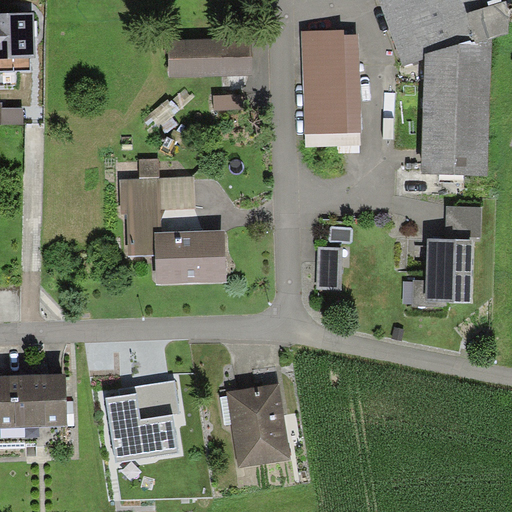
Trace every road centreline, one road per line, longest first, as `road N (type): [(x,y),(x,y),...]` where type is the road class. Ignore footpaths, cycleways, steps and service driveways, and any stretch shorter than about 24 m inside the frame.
road 1 (residential): [(285,0),(292,281),(285,330)]
road 2 (residential): [(0,332),(285,330)]
road 3 (residential): [(285,330),(511,376)]
